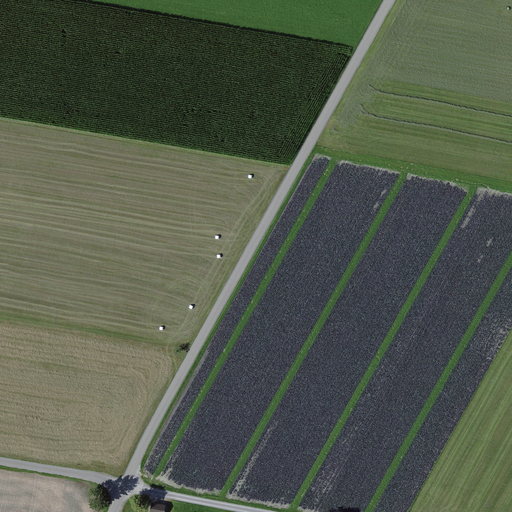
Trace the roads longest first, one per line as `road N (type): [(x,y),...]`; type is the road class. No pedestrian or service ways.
road 1 (unclassified): [(391,0),(127,484)]
road 2 (track): [(270,511),(127,484)]
road 3 (unclassified): [(127,484),(0,461)]
